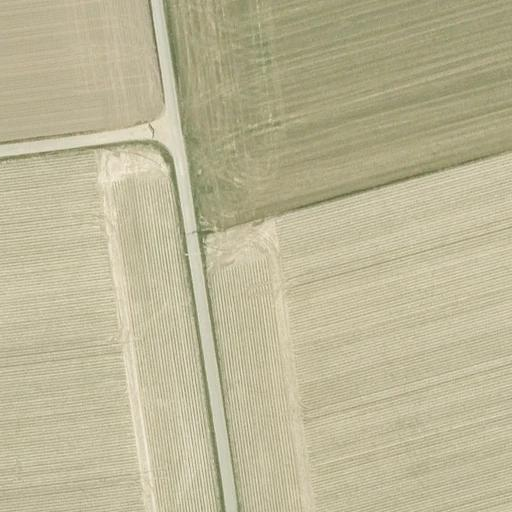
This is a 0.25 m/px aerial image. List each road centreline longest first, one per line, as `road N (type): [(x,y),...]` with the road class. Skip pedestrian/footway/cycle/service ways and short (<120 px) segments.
road 1 (track): [(159,0),(228,511)]
road 2 (track): [(0,151),(175,127)]
